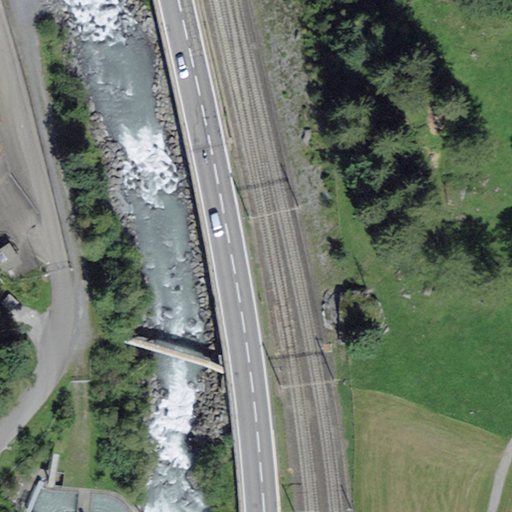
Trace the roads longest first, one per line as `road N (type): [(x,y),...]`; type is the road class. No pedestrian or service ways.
road 1 (secondary): [(179,0),(235,266),(262,511)]
road 2 (unclassified): [(0,436),(48,362),(64,320),(61,252),(0,30)]
